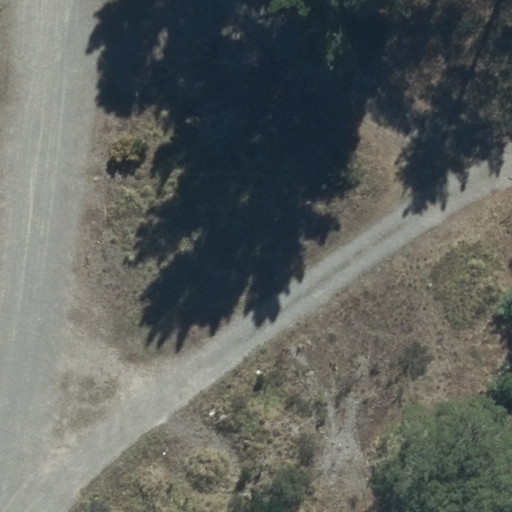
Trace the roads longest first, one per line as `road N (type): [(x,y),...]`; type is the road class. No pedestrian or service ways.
road 1 (track): [(4,511),(511,169)]
road 2 (track): [(2,511),(45,0)]
